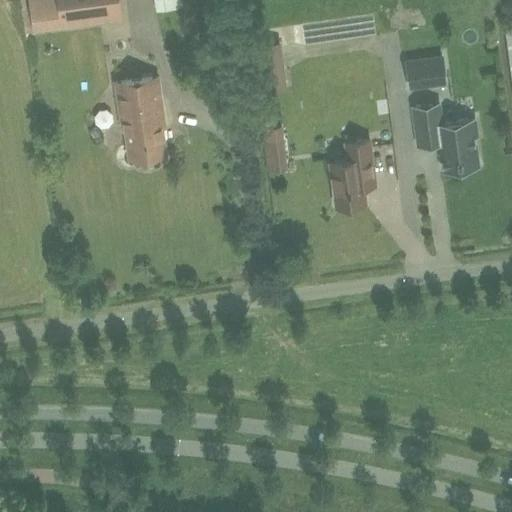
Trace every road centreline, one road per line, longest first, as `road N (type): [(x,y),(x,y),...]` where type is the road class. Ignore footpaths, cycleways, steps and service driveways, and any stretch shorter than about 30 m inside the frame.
road 1 (tertiary): [(0,443),(256,456),(511,510)]
road 2 (tertiary): [(511,479),(279,431),(0,414)]
road 3 (unclassified): [(0,338),(511,267)]
road 4 (unclassified): [(0,477),(84,482),(177,511)]
